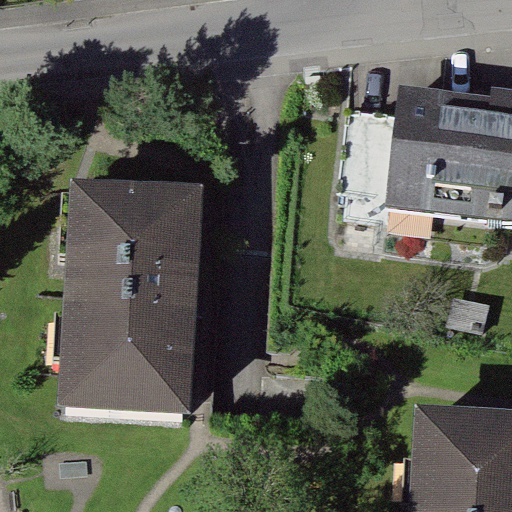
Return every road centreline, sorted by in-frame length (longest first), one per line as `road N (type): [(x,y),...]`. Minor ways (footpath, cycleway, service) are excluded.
road 1 (residential): [(371,16),(0,60)]
road 2 (residential): [(511,3),(371,16)]
